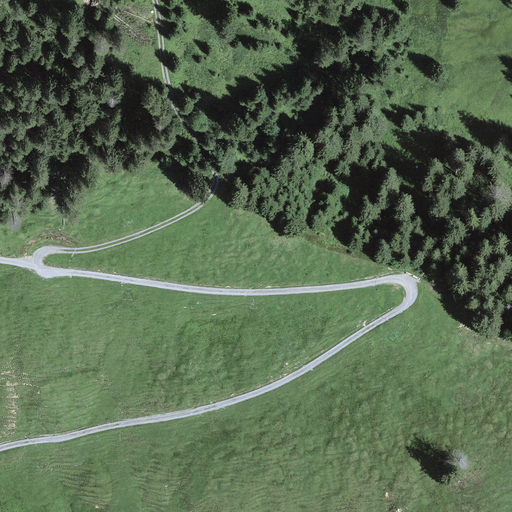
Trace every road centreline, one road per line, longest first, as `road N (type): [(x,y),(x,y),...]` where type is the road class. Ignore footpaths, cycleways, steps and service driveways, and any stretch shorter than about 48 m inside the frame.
road 1 (track): [(0,448),(177,415),(261,390),(400,308),(411,290),(394,278),(208,290),(0,260)]
road 2 (track): [(37,267),(40,252),(131,238),(175,219),(215,186),(209,156),(163,67),(155,0)]
